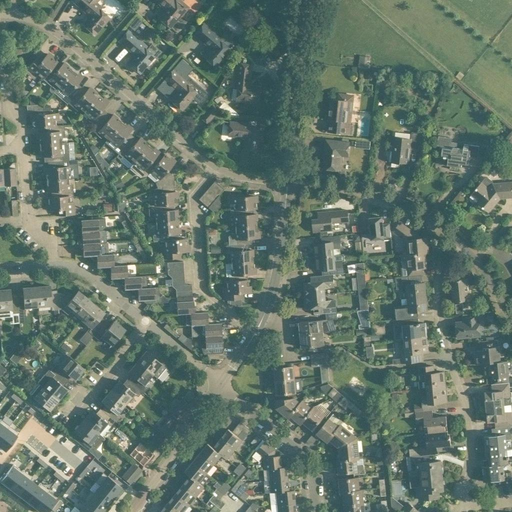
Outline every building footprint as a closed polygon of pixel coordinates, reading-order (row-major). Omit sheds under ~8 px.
[(75,0),(74,2),(91,16),(83,25),(95,34),(109,18),(98,8),(100,6),(93,0),(75,0)] [(155,0),(166,9),(158,17),(170,27),(184,11),(172,0),(155,0)] [(137,17),(129,26),(135,31),(143,22),(137,17)] [(215,67),(230,50),(219,40),(220,38),(204,24),(195,34),(211,48),(204,57),(215,67)] [(128,30),(119,41),(135,55),(128,63),(140,73),(154,57),(155,58),(161,52),(152,44),(147,50),(143,47),(145,45),(128,30)] [(34,54),(28,62),(31,64),(29,66),(42,78),(45,75),(54,64),(55,64),(57,62),(48,54),(43,59),(38,55),(37,57),(34,54)] [(369,69),(370,57),(360,55),(358,68),(369,69)] [(183,59),(177,65),(183,70),(189,64),(183,59)] [(59,68),(55,64),(54,64),(45,75),(42,78),(51,86),(51,87),(50,87),(50,88),(49,89),(50,90),(50,91),(51,92),(52,93),(58,88),(73,70),(64,63),(59,68)] [(236,100),(248,102),(258,103),(260,88),(249,87),(251,65),(237,63),(235,86),(237,86),(236,100)] [(80,89),(82,87),(77,83),(82,78),(73,70),(58,88),(71,100),(72,99),(80,89)] [(173,70),(164,80),(178,92),(171,100),(182,110),(192,98),(198,102),(206,92),(190,78),(187,81),(173,70)] [(84,112),(98,95),(90,87),(85,93),(80,89),(72,99),(71,100),(80,108),(84,112)] [(351,126),(355,95),(338,94),(338,99),(330,99),(327,133),(354,135),(354,134),(352,134),(353,126),(351,126)] [(104,116),(107,112),(103,108),(107,103),(98,95),(84,112),(97,123),(104,116)] [(240,105),(234,110),(238,115),(238,114),(244,110),(240,105)] [(207,123),(217,111),(211,106),(201,118),(207,123)] [(55,114),(33,115),(33,127),(41,127),(45,126),(55,125),(55,120),(55,114)] [(109,120),(104,116),(97,123),(95,126),(94,126),(91,129),(101,138),(103,135),(108,139),(122,122),(113,114),(109,120)] [(131,130),(122,122),(108,139),(105,142),(118,154),(121,151),(131,139),(127,135),(131,130)] [(260,150),(262,128),(248,127),(248,124),(230,122),(228,136),(246,138),(245,149),(260,150)] [(41,133),(39,133),(40,144),(61,143),(61,132),(64,131),(64,125),(55,125),(45,126),(41,127),(41,133)] [(391,162),(409,164),(410,153),(409,153),(409,149),(419,150),(421,133),(411,132),(411,139),(394,137),(392,151),(390,151),(389,161),(391,162)] [(463,149),(456,148),(457,143),(451,142),(452,138),(438,136),(437,146),(440,146),(440,147),(438,157),(444,158),(443,165),(450,166),(449,170),(457,170),(457,167),(461,167),(461,164),(469,165),(470,158),(478,159),(479,149),(479,146),(464,144),(463,149)] [(135,162),(149,145),(140,138),(136,143),(131,139),(121,151),(118,154),(116,157),(130,168),(132,165),(135,162)] [(349,142),(335,141),(325,140),(324,155),(323,158),(325,158),(324,169),(341,170),(342,160),(342,155),(348,156),(349,142)] [(69,160),(68,143),(61,143),(40,144),(40,156),(47,156),(48,162),(53,162),(63,161),(68,160),(69,160)] [(90,147),(94,155),(97,152),(99,150),(93,144),(90,147)] [(158,162),(162,157),(158,154),(158,153),(149,145),(135,162),(132,165),(145,177),(148,174),(151,171),(158,163),(158,162)] [(109,165),(97,152),(94,155),(103,171),(105,168),(109,165)] [(162,157),(158,162),(158,163),(151,171),(160,179),(156,183),(157,188),(162,186),(174,176),(167,170),(174,162),(165,154),(162,157)] [(48,168),(46,168),(47,180),(69,178),(78,178),(77,160),(75,160),(69,160),(68,160),(63,161),(53,162),(48,162),(48,168)] [(10,168),(3,169),(4,186),(17,185),(15,162),(13,162),(10,165),(10,168)] [(106,168),(103,171),(109,182),(116,178),(106,168)] [(175,192),(174,176),(162,186),(157,188),(154,189),(155,192),(153,193),(153,200),(154,199),(155,204),(153,204),(154,205),(155,205),(169,204),(170,204),(177,204),(176,192),(175,192)] [(511,181),(493,184),(493,181),(488,177),(486,177),(481,183),(471,195),(472,195),(479,201),(477,203),(489,213),(501,199),(511,197),(511,181)] [(70,196),(69,184),(69,178),(47,180),(47,191),(54,191),(55,197),(70,196)] [(217,179),(215,181),(224,190),(228,184),(217,179)] [(224,190),(215,181),(214,181),(211,186),(220,194),(224,190)] [(220,194),(211,186),(207,190),(216,199),(219,195),(220,194)] [(216,199),(207,190),(203,195),(212,203),(216,199)] [(212,203),(203,195),(199,199),(208,208),(212,203)] [(219,195),(216,199),(212,203),(208,208),(212,211),(220,210),(219,195)] [(74,214),(74,207),(73,202),(70,202),(70,196),(55,197),(48,197),(49,209),(56,209),(56,215),(74,214)] [(234,207),(233,207),(233,209),(233,210),(234,209),(249,208),(249,209),(256,208),(255,196),(241,197),(241,196),(236,196),(236,197),(233,197),(234,203),(234,207)] [(170,210),(170,204),(169,204),(155,205),(154,205),(151,205),(150,205),(148,207),(149,215),(151,218),(155,218),(156,223),(178,222),(177,210),(170,210)] [(249,215),(249,209),(249,208),(234,209),(233,210),(233,209),(230,209),(230,216),(234,215),(235,221),(235,227),(257,226),(256,214),(249,215)] [(332,223),(348,221),(347,210),(318,213),(319,219),(312,219),(313,232),(332,230),(332,223)] [(391,234),(390,224),(383,225),(382,217),(379,217),(369,218),(370,228),(371,239),(381,238),(384,238),(384,237),(391,237),(391,234)] [(81,225),(82,232),(106,230),(105,218),(75,220),(75,223),(78,225),(81,225)] [(179,239),(178,233),(179,233),(178,222),(156,223),(157,241),(165,240),(172,240),(179,239)] [(408,240),(409,254),(425,253),(428,253),(427,238),(421,238),(400,223),(394,232),(406,241),(408,240)] [(258,238),(257,226),(235,227),(235,233),(231,233),(228,237),(229,245),(230,245),(236,245),(245,245),(245,244),(251,244),(251,238),(258,238)] [(133,234),(129,227),(125,229),(129,236),(133,234)] [(107,242),(106,230),(82,232),(82,239),(79,239),(77,242),(77,244),(107,242)] [(314,244),(316,257),(334,255),(333,249),(341,248),(340,236),(322,237),(322,243),(314,244)] [(172,240),(165,240),(166,258),(181,257),(181,251),(188,251),(187,239),(179,239),(172,240)] [(107,242),(77,244),(77,246),(80,249),(83,249),(83,256),(88,256),(88,255),(100,255),(109,254),(108,242),(107,242)] [(245,250),(245,245),(236,245),(230,245),(231,263),(253,262),(252,250),(245,250)] [(147,257),(142,250),(139,252),(143,259),(147,257)] [(427,267),(425,253),(409,254),(402,255),(402,261),(407,260),(409,276),(423,275),(423,268),(427,267)] [(109,254),(100,255),(88,255),(88,256),(89,256),(94,260),(97,260),(97,267),(102,267),(114,266),(113,254),(109,254)] [(344,254),(334,255),(316,257),(316,264),(314,264),(314,270),(323,269),(324,275),(333,274),(343,274),(342,261),(344,261),(344,254)] [(254,274),(253,262),(231,263),(225,264),(226,277),(228,276),(228,281),(232,281),(247,280),(247,274),(254,274)] [(356,272),(357,272),(365,271),(364,264),(356,264),(356,272)] [(127,265),(114,266),(102,267),(107,271),(110,271),(111,278),(116,278),(127,277),(127,265)] [(465,279),(451,280),(453,302),(457,302),(457,304),(455,304),(456,313),(463,313),(462,301),(470,300),(469,290),(469,285),(480,284),(471,270),(465,271),(465,279)] [(365,271),(357,272),(359,291),(366,290),(365,272),(365,271)] [(334,287),(333,274),(324,275),(310,277),(311,282),(304,283),(305,296),(325,294),(324,288),(334,287)] [(146,276),(140,276),(127,277),(116,278),(121,282),(124,282),(124,289),(130,289),(141,288),(147,287),(146,276)] [(427,290),(425,290),(424,283),(410,284),(409,276),(395,278),(396,286),(397,290),(402,289),(402,292),(407,291),(408,299),(426,297),(425,295),(427,295),(427,290)] [(249,292),(248,280),(247,280),(232,281),(228,281),(226,281),(227,299),(227,304),(230,306),(241,305),(241,299),(242,299),(242,292),(249,292)] [(30,288),(30,285),(23,285),(23,288),(23,293),(23,294),(22,296),(17,297),(18,313),(25,313),(24,307),(38,306),(36,287),(30,288)] [(51,305),(51,310),(58,310),(57,293),(51,294),(51,292),(51,291),(50,291),(50,286),(36,287),(38,306),(51,305)] [(141,288),(130,289),(135,294),(138,293),(138,301),(146,300),(146,304),(168,302),(168,297),(166,297),(162,295),(160,297),(159,297),(155,297),(154,287),(147,287),(141,288)] [(10,289),(0,290),(0,317),(13,316),(12,314),(18,313),(17,297),(11,297),(11,295),(11,294),(10,294),(10,289)] [(366,290),(359,291),(360,305),(368,304),(366,290)] [(78,291),(73,297),(72,296),(59,293),(57,293),(58,310),(61,309),(68,315),(71,311),(81,319),(94,304),(78,291)] [(325,294),(305,296),(306,309),(319,308),(319,313),(314,314),(326,313),(336,312),(336,305),(335,300),(331,300),(326,301),(325,294)] [(409,306),(395,307),(397,320),(418,318),(420,318),(420,311),(427,311),(426,297),(408,299),(409,306)] [(177,314),(190,313),(201,312),(202,312),(197,308),(194,308),(194,301),(176,302),(177,314)] [(94,304),(81,319),(91,327),(88,331),(93,336),(104,323),(100,319),(101,317),(101,316),(104,313),(94,304)] [(368,310),(368,309),(360,310),(357,310),(361,324),(359,324),(359,329),(370,328),(368,310)] [(208,319),(207,312),(202,312),(201,312),(190,313),(185,314),(186,325),(191,325),(204,324),(215,323),(216,323),(211,319),(208,319)] [(478,314),(465,315),(463,315),(463,316),(465,315),(466,321),(456,322),(458,338),(480,336),(478,314)] [(419,324),(418,318),(397,320),(393,320),(394,325),(397,325),(397,331),(404,330),(404,339),(426,337),(425,323),(419,324)] [(300,322),(301,335),(320,333),(319,326),(322,326),(321,320),(300,322)] [(112,344),(125,330),(114,321),(111,325),(110,325),(108,326),(104,323),(93,336),(98,340),(102,336),(112,344)] [(221,323),(216,323),(215,323),(204,324),(191,325),(191,337),(198,336),(205,336),(227,335),(227,332),(224,330),(221,330),(221,323)] [(166,324),(164,326),(164,327),(170,332),(173,329),(166,324)] [(179,334),(173,329),(170,332),(176,338),(179,334)] [(320,340),(320,333),(301,335),(302,348),(317,346),(317,349),(330,348),(330,343),(324,344),(323,339),(320,340)] [(228,337),(227,335),(205,336),(198,336),(203,354),(207,354),(223,353),(222,340),(225,340),(228,337)] [(364,337),(364,342),(365,347),(372,346),(371,341),(371,336),(364,337)] [(183,343),(192,350),(191,337),(188,337),(183,343)] [(400,358),(392,359),(393,364),(401,364),(413,362),(423,362),(422,356),(422,353),(428,352),(426,337),(404,339),(405,347),(402,348),(403,354),(400,354),(400,358)] [(476,365),(483,364),(500,362),(499,346),(498,347),(497,340),(481,342),(482,351),(475,352),(476,365)] [(146,351),(137,362),(152,374),(157,378),(166,368),(170,371),(174,366),(156,351),(152,356),(146,351)] [(56,363),(52,369),(64,379),(68,374),(74,379),(83,369),(76,362),(69,356),(60,367),(56,363)] [(507,361),(500,362),(483,364),(485,376),(491,376),(492,385),(495,384),(509,383),(508,377),(509,376),(507,361)] [(144,384),(152,374),(137,362),(133,367),(131,365),(127,371),(135,377),(130,382),(142,391),(144,393),(148,387),(144,384)] [(275,374),(276,381),(294,379),(293,366),(272,368),(272,374),(275,374)] [(419,367),(420,381),(419,381),(419,389),(427,388),(427,389),(445,387),(444,372),(434,373),(433,366),(419,367)] [(48,369),(37,383),(43,387),(58,400),(66,389),(60,384),(64,379),(52,369),(50,371),(48,369)] [(294,379),(276,381),(273,381),(274,387),(277,387),(277,394),(287,393),(295,392),(294,379)] [(142,391),(130,382),(128,380),(124,385),(119,381),(110,391),(125,403),(133,393),(138,397),(142,391)] [(30,394),(26,399),(39,410),(43,405),(49,410),(58,400),(43,387),(37,383),(29,393),(30,394)] [(509,383),(495,384),(496,391),(485,392),(486,407),(504,406),(511,405),(509,383)] [(327,393),(332,386),(329,384),(321,386),(322,389),(327,393)] [(447,402),(445,387),(427,389),(428,397),(422,397),(423,404),(415,404),(415,412),(432,410),(437,410),(437,403),(447,402)] [(333,398),(338,391),(334,388),(328,394),(333,398)] [(117,413),(125,403),(110,391),(102,402),(108,407),(103,412),(115,421),(116,422),(121,416),(117,413)] [(182,397),(188,402),(193,395),(188,391),(182,397)] [(342,395),(338,391),(333,398),(337,401),(342,395)] [(356,406),(350,401),(344,396),(338,403),(346,410),(348,407),(353,410),(356,406)] [(301,404),(300,403),(294,398),(276,400),(277,408),(284,414),(283,416),(287,420),(289,418),(301,404)] [(312,409),(302,401),(300,403),(301,404),(289,418),(293,421),(295,419),(301,423),(312,409)] [(363,411),(356,406),(353,410),(359,416),(363,411)] [(505,413),(504,406),(486,407),(488,422),(499,421),(499,428),(511,427),(511,426),(511,414),(511,412),(505,413)] [(313,433),(315,431),(325,418),(323,416),(324,415),(314,407),(312,409),(301,423),(305,427),(307,424),(312,428),(311,429),(311,430),(311,431),(313,433)] [(115,421),(103,412),(101,410),(97,415),(92,410),(83,421),(98,433),(102,436),(110,426),(115,421)] [(433,417),(432,410),(415,412),(417,423),(424,422),(425,433),(446,431),(448,431),(446,416),(433,417)] [(339,427),(341,425),(343,422),(333,414),(329,419),(328,420),(325,418),(315,431),(317,433),(316,435),(320,439),(322,437),(328,441),(339,427)] [(1,419),(0,420),(0,438),(9,426),(1,419)] [(98,433),(83,421),(74,431),(78,435),(75,438),(74,439),(89,452),(90,450),(92,447),(95,450),(105,439),(102,436),(98,433)] [(248,434),(251,430),(241,422),(232,432),(229,429),(221,439),(235,450),(243,441),(238,437),(243,430),(248,434)] [(339,447),(357,438),(341,425),(339,427),(328,441),(332,445),(334,442),(339,447)] [(9,426),(0,438),(0,446),(5,450),(18,433),(9,426)] [(484,436),(486,452),(507,450),(506,440),(511,439),(511,427),(499,428),(492,429),(494,429),(495,438),(493,438),(493,436),(484,436)] [(437,447),(451,445),(450,437),(448,437),(448,431),(446,431),(425,433),(426,444),(419,445),(420,456),(428,455),(438,454),(437,447)] [(150,445),(155,449),(164,439),(158,433),(151,441),(153,442),(150,445)] [(358,452),(357,438),(339,447),(340,454),(337,454),(338,460),(356,458),(356,459),(362,458),(363,458),(362,451),(358,452)] [(221,439),(214,448),(213,448),(222,455),(227,459),(235,450),(221,439)] [(282,467),(281,455),(276,456),(275,450),(265,441),(257,451),(263,456),(264,469),(269,469),(282,468),(282,467)] [(140,442),(129,454),(143,466),(153,454),(154,454),(153,454),(140,442)] [(213,448),(214,448),(208,443),(200,453),(214,464),(222,455),(213,448)] [(508,465),(507,450),(486,452),(486,458),(489,458),(490,466),(503,465),(508,465)] [(214,464),(200,453),(193,462),(207,473),(214,464)] [(441,467),(441,461),(429,462),(428,455),(420,456),(410,457),(412,471),(409,471),(409,479),(421,478),(444,476),(443,467),(441,467)] [(364,474),(362,458),(356,459),(356,458),(338,460),(338,467),(335,467),(336,473),(354,472),(354,475),(364,474)] [(133,462),(121,476),(130,484),(142,470),(133,462)] [(199,483),(207,473),(193,462),(185,472),(190,476),(191,476),(199,483)] [(4,473),(0,478),(0,481),(5,486),(6,485),(10,487),(23,470),(22,471),(13,464),(6,474),(4,473)] [(240,464),(237,468),(243,472),(246,468),(240,464)] [(493,486),(493,487),(511,485),(511,481),(511,473),(504,473),(503,465),(490,466),(482,467),(483,482),(496,481),(496,486),(493,486)] [(287,467),(282,467),(282,468),(269,469),(270,480),(288,478),(287,467)] [(243,472),(237,468),(234,472),(239,476),(243,472)] [(249,477),(253,472),(249,468),(245,474),(249,477)] [(23,470),(10,487),(18,494),(32,476),(23,470)] [(103,472),(95,481),(114,496),(121,488),(103,472)] [(32,476),(18,494),(27,501),(40,483),(37,486),(30,480),(32,477),(32,476)] [(191,476),(190,476),(183,485),(197,497),(205,487),(204,486),(203,486),(191,476)] [(419,486),(420,500),(439,498),(438,491),(444,491),(443,484),(445,484),(444,476),(421,478),(422,486),(419,486)] [(340,485),(341,492),(359,490),(358,477),(347,478),(337,479),(337,485),(340,485)] [(290,491),(288,478),(270,480),(272,493),(277,492),(290,491)] [(241,498),(245,492),(240,488),(241,486),(244,483),(240,479),(232,490),(236,494),(241,498)] [(393,479),(393,495),(403,495),(403,479),(393,479)] [(91,491),(90,491),(107,505),(114,496),(95,481),(95,482),(100,486),(94,493),(91,491)] [(225,482),(222,486),(228,491),(231,487),(225,482)] [(40,483),(27,501),(36,507),(49,490),(40,483)] [(197,497),(183,485),(175,495),(189,506),(197,497)] [(224,495),(228,491),(222,486),(219,490),(224,495)] [(49,490),(36,507),(42,511),(46,511),(57,498),(48,491),(49,490)] [(295,490),(290,491),(277,492),(278,504),(296,502),(295,490)] [(362,490),(359,490),(341,492),(342,498),(344,498),(345,504),(345,505),(363,503),(362,490)] [(90,491),(83,499),(98,511),(101,511),(107,505),(90,491)] [(245,501),(249,495),(245,492),(241,498),(245,501)] [(184,511),(189,506),(175,495),(168,504),(177,511),(184,511)] [(215,511),(219,511),(225,504),(213,495),(206,504),(212,509),(215,511)] [(86,502),(80,510),(81,511),(98,511),(83,499),(83,500),(86,502)] [(251,506),(256,510),(260,506),(254,501),(251,506)] [(296,511),(296,502),(278,504),(278,511),(296,511)] [(403,508),(408,511),(418,511),(411,505),(408,502),(403,508)] [(364,511),(363,503),(345,505),(345,504),(342,505),(343,510),(340,510),(340,511),(364,511)]
